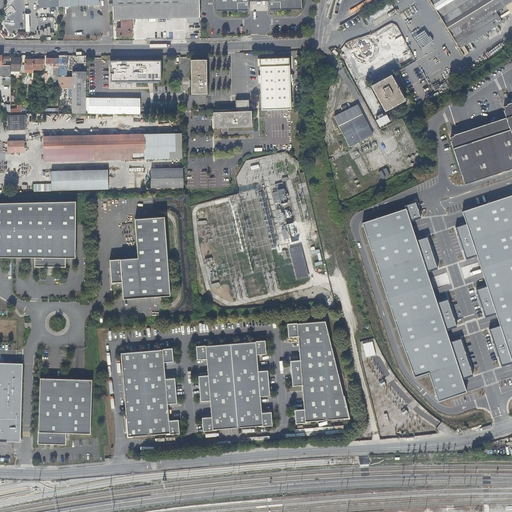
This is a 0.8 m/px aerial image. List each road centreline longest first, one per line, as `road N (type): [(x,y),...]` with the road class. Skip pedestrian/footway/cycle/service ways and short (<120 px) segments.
road 1 (unclassified): [(0,47),(313,41),(323,0)]
road 2 (tertiary): [(26,473),(378,448)]
road 3 (unknown): [(0,177),(36,175),(40,126),(153,124)]
road 4 (unclassified): [(329,282),(340,287),(378,448)]
road 5 (unclassified): [(26,473),(28,355),(41,335)]
